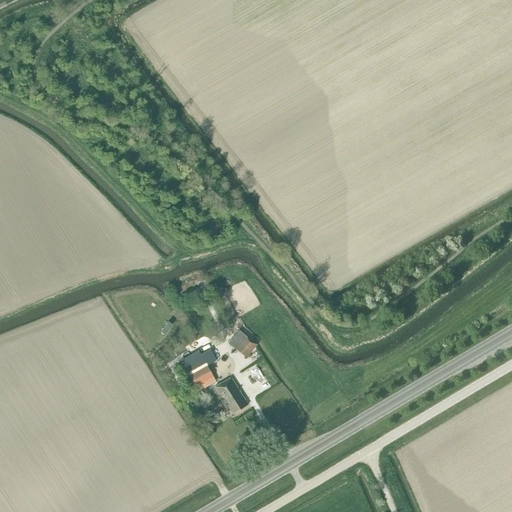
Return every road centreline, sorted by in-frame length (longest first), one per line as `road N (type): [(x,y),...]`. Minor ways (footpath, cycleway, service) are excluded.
road 1 (primary): [(207,511),(511,331)]
road 2 (unclassified): [(367,450),(511,364)]
road 3 (unclassified): [(264,511),(367,450)]
